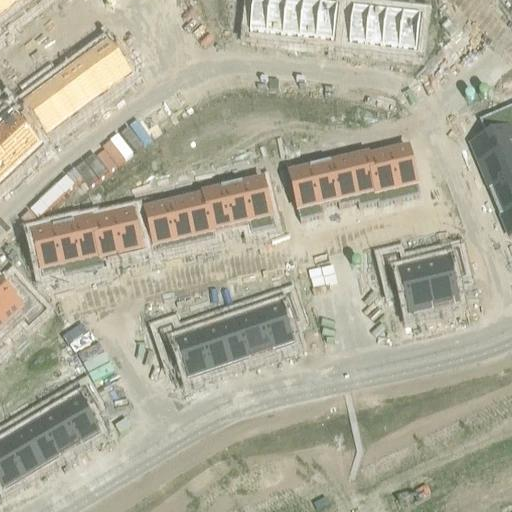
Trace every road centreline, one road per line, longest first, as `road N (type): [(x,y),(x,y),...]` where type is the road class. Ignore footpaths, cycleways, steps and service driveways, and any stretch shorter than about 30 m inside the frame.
road 1 (residential): [(170,82),(244,60),(394,83),(421,109)]
road 2 (residential): [(421,109),(511,320)]
road 3 (residential): [(0,221),(66,152),(170,82)]
road 4 (residential): [(362,367),(242,397),(165,439)]
road 5 (residential): [(511,320),(472,341),(362,367)]
road 6 (residential): [(165,439),(93,321)]
road 7 (residential): [(165,439),(54,511)]
